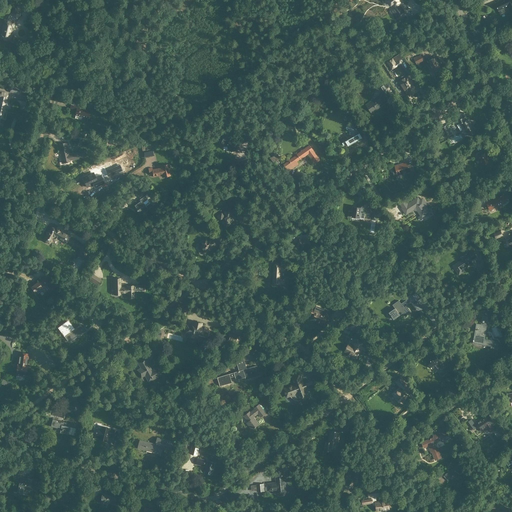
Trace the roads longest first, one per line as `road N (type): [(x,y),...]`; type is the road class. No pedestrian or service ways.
road 1 (track): [(0,428),(486,74)]
road 2 (track): [(344,397),(296,343),(29,186)]
road 3 (unclassified): [(213,500),(0,447)]
road 4 (track): [(344,397),(511,271)]
road 5 (track): [(29,186),(74,0)]
road 6 (unclassified): [(213,500),(344,397)]
road 7 (track): [(511,367),(387,449)]
road 8 (unclassified): [(437,511),(344,397)]
road 9 (tertiary): [(511,128),(453,0)]
road 10 (track): [(0,306),(29,186)]
